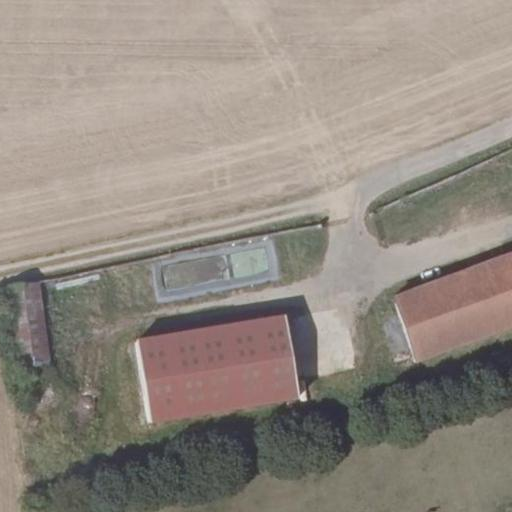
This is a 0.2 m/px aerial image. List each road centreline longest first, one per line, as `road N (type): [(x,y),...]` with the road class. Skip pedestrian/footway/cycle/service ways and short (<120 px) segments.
road 1 (track): [(0,280),(341,204)]
road 2 (residential): [(341,204),(511,131)]
